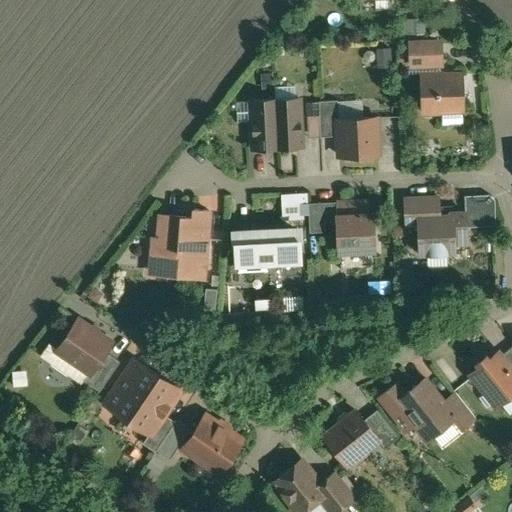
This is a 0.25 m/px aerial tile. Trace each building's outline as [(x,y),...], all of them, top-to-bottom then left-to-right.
[(441,42),(411,43),(412,65),(442,64),(441,42)] [(394,65),(393,48),(380,49),(381,66),(394,65)] [(445,75),(442,72),(422,73),(424,111),(427,113),(439,113),(442,110),(463,109),(462,74),(445,75)] [(299,98),(276,99),(278,146),(301,145),(299,98)] [(276,99),(252,100),(254,147),(278,146),(276,99)] [(338,100),(319,101),(321,137),(339,136),(338,119),(339,119),(338,100)] [(339,119),(338,119),(339,136),(340,155),(379,154),(377,117),(339,119)] [(488,194),(465,195),(466,211),(467,227),(496,225),(496,202),(495,200),(495,198),(493,196),(492,195),(490,194),(488,194)] [(439,196),(405,198),(406,225),(418,224),(420,253),(455,251),(455,243),(468,243),(467,227),(466,211),(453,212),(453,207),(439,208),(439,196)] [(359,200),(336,201),(337,221),(339,251),(375,249),(373,213),(360,213),(359,200)] [(336,201),(309,203),(309,212),(310,232),(324,231),(324,221),(337,221),(336,201)] [(309,203),(301,204),(301,213),(309,212),(309,203)] [(194,217),(161,214),(159,238),(154,238),(152,260),(178,262),(177,274),(204,277),(209,210),(194,209),(194,217)] [(298,230),(236,233),(238,259),(300,256),(298,230)] [(217,289),(207,288),(205,306),(215,307),(217,289)] [(58,349),(85,368),(90,371),(91,371),(105,350),(111,342),(78,319),(58,349)] [(85,368),(58,349),(49,343),(41,355),(77,380),(85,368)] [(511,346),(501,356),(511,369),(511,346)] [(105,350),(91,371),(90,371),(84,380),(100,390),(120,361),(105,350)] [(511,369),(501,356),(498,352),(472,373),(486,392),(480,397),(488,407),(494,402),(496,405),(511,392),(511,369)] [(181,388),(136,358),(106,403),(150,433),(151,433),(164,413),(181,388)] [(402,397),(397,400),(415,423),(427,439),(455,417),(456,416),(444,402),(425,378),(402,397)] [(393,386),(378,397),(405,431),(415,423),(397,400),(402,397),(393,386)] [(476,418),(456,393),(444,402),(456,416),(455,417),(463,428),(476,418)] [(399,436),(377,409),(364,420),(379,439),(378,439),(385,447),(399,436)] [(356,410),(324,435),(347,464),(354,459),(359,460),(365,455),(365,450),(378,439),(379,439),(364,420),(356,410)] [(164,413),(151,433),(150,433),(143,442),(156,451),(157,449),(176,421),(164,413)] [(241,438),(206,415),(184,447),(219,471),(222,467),(227,466),(233,457),(232,452),(241,438)] [(176,421),(157,449),(170,458),(190,428),(177,419),(176,421)] [(302,459),(275,481),(298,511),(300,511),(319,497),(327,491),(321,483),(302,459)] [(335,472),(321,483),(327,491),(319,497),(330,511),(336,511),(355,497),(335,472)] [(470,495),(448,511),(471,511),(478,506),(470,495)]
